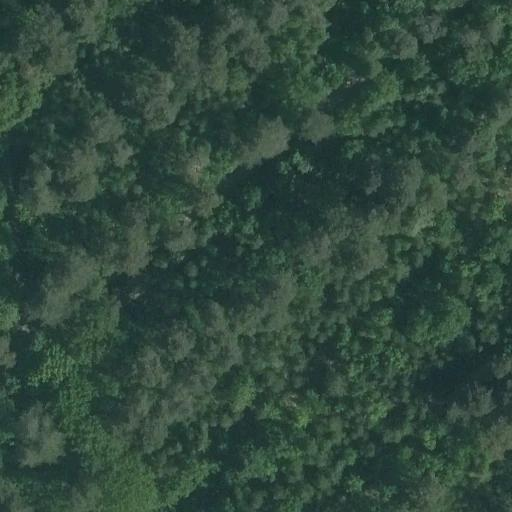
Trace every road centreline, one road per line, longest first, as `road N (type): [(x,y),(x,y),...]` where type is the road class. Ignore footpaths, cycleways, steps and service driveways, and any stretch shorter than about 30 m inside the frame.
road 1 (track): [(27,331),(458,0)]
road 2 (track): [(27,331),(0,122)]
road 3 (track): [(124,511),(27,331)]
